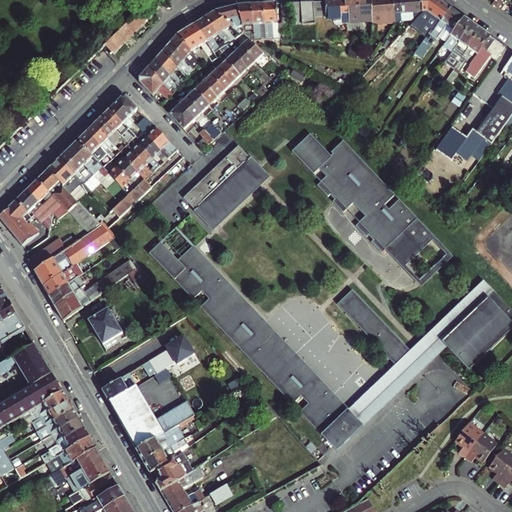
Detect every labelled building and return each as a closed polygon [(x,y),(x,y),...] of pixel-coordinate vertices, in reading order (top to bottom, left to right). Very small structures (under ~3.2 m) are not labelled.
[(382,0),(375,1),(372,1),(373,17),(395,15),(394,0),(382,0)] [(422,13),(421,0),(394,0),(395,15),(422,13)] [(441,23),(442,23),(451,10),(436,0),(421,0),(422,13),(422,14),(414,22),(422,30),(426,32),(430,36),(431,37),(441,23)] [(360,1),(349,2),(350,15),(350,24),(366,23),(365,8),(360,9),(360,1)] [(360,1),(360,9),(365,8),(366,23),(373,23),(373,17),(372,1),(360,1)] [(340,2),(325,3),(326,16),(333,22),(341,21),(341,16),(340,2)] [(349,2),(340,2),(341,16),(350,15),(349,2)] [(314,26),(313,3),(301,4),(302,24),(302,26),(314,26)] [(326,16),(325,3),(313,3),(314,26),(327,25),(326,16)] [(302,24),(301,4),(292,4),(292,25),(302,24)] [(279,40),(276,5),(264,6),(265,25),(266,41),(276,40),(279,40)] [(290,24),(289,5),(279,5),(280,24),(290,24)] [(153,14),(145,6),(125,26),(133,34),(153,14)] [(252,6),(239,7),(238,7),(244,33),(254,42),(255,42),(252,6)] [(265,25),(264,6),(252,6),(255,42),(261,41),(260,26),(265,25)] [(244,33),(238,7),(217,13),(233,26),(241,34),(243,32),(244,33)] [(436,35),(438,37),(447,43),(454,33),(464,19),(451,10),(442,23),(441,23),(431,37),(434,38),(436,35)] [(217,13),(205,20),(219,34),(225,41),(227,43),(229,41),(228,40),(231,37),(225,31),(233,26),(217,13)] [(453,52),(473,25),(464,19),(454,33),(447,43),(443,48),(452,54),(453,52)] [(219,34),(205,20),(195,26),(215,48),(217,50),(218,50),(222,47),(214,38),(219,34)] [(414,22),(412,25),(403,34),(377,62),(363,77),(363,78),(370,85),(422,30),(414,22)] [(410,22),(407,25),(406,24),(400,31),(403,34),(412,25),(410,22)] [(462,60),(482,32),(473,25),(453,52),(452,54),(444,64),(454,71),(456,67),(462,60)] [(112,54),(133,34),(125,26),(105,46),(112,54)] [(178,36),(192,51),(202,45),(208,53),(215,48),(195,26),(179,36),(178,36)] [(496,60),(505,48),(482,32),(462,60),(466,63),(461,71),(465,74),(469,69),(478,75),(491,56),(496,60)] [(192,51),(178,36),(172,44),(186,60),(195,70),(201,61),(199,58),(195,61),(190,55),(192,51)] [(233,47),(237,51),(233,54),(248,69),(256,62),(242,46),(234,38),(229,41),(227,43),(225,45),(229,50),(233,47)] [(242,46),(256,62),(264,54),(250,42),(248,40),(242,46)] [(186,60),(172,44),(165,52),(179,68),(186,60)] [(226,61),(241,77),(248,69),(233,54),(229,50),(225,45),(222,47),(218,50),(224,56),(228,60),(226,61)] [(179,68),(165,52),(156,62),(171,79),(180,89),(188,78),(185,75),(179,68)] [(511,58),(501,76),(511,83),(511,85),(477,135),(484,140),(492,145),(509,121),(511,116),(511,58)] [(220,67),(217,63),(215,65),(233,84),(241,77),(226,61),(220,67)] [(171,79),(156,62),(150,69),(174,96),(176,94),(173,91),(175,89),(168,82),(171,79)] [(233,84),(215,65),(208,73),(225,91),(233,84)] [(285,72),(280,67),(275,72),(280,77),(285,72)] [(150,69),(140,80),(141,84),(164,109),(174,96),(150,69)] [(200,81),(218,99),(225,91),(208,73),(200,81)] [(66,102),(78,86),(71,81),(59,96),(66,102)] [(196,91),(210,106),(218,99),(200,81),(193,88),(196,91)] [(186,95),(203,113),(210,106),(196,91),(191,96),(188,93),(186,95)] [(203,113),(186,95),(179,103),(195,121),(203,113)] [(242,109),(250,102),(245,96),(237,103),(242,109)] [(129,100),(121,99),(110,110),(132,132),(137,138),(139,140),(145,134),(147,133),(144,130),(141,133),(134,125),(144,115),(129,100)] [(195,121),(179,103),(169,113),(185,131),(195,121)] [(234,116),(242,109),(237,103),(229,111),(234,116)] [(132,132),(110,110),(103,118),(125,139),(127,137),(125,134),(127,132),(130,135),(132,132)] [(35,116),(9,139),(16,147),(42,124),(35,116)] [(103,118),(95,126),(115,146),(121,140),(122,142),(125,139),(103,118)] [(112,153),(110,151),(115,146),(95,126),(87,134),(109,156),(112,153)] [(167,157),(169,160),(178,151),(157,129),(148,138),(162,152),(167,157)] [(207,133),(204,129),(199,133),(210,145),(215,141),(207,133)] [(219,137),(211,129),(207,133),(215,141),(219,137)] [(437,151),(452,161),(456,155),(467,163),(484,140),(477,135),(473,132),(468,139),(453,129),(437,151)] [(78,143),(98,162),(101,160),(105,156),(107,158),(109,156),(87,134),(78,143)] [(333,157),(313,135),(294,152),(316,175),(321,170),(328,178),(319,186),(330,198),(332,195),(337,200),(334,203),(345,214),(355,205),(367,218),(357,227),(368,238),(370,236),(375,241),(373,243),(383,255),(387,250),(406,271),(429,249),(431,247),(433,244),(433,241),(433,238),(431,235),(425,227),(408,217),(411,214),(401,203),(392,212),(387,207),(396,198),(345,143),(334,154),(335,156),(333,157)] [(162,152),(148,138),(141,145),(154,160),(162,152)] [(0,149),(0,164),(14,151),(6,143),(0,149)] [(98,162),(78,143),(69,151),(94,176),(100,171),(107,178),(110,175),(108,173),(105,169),(98,162)] [(154,160),(141,145),(133,153),(147,167),(154,160)] [(271,178),(241,146),(186,199),(216,230),(271,178)] [(120,154),(122,153),(119,150),(111,158),(114,161),(116,159),(119,156),(120,154)] [(94,176),(69,151),(61,160),(85,185),(94,176)] [(147,167),(133,153),(125,160),(139,174),(147,167)] [(85,185),(61,160),(49,171),(61,184),(65,188),(67,190),(75,181),(86,192),(89,190),(85,185)] [(108,166),(101,160),(98,162),(105,169),(108,166)] [(139,174),(125,160),(118,167),(132,182),(139,174)] [(113,167),(110,164),(108,166),(105,169),(108,173),(113,167)] [(132,182),(118,167),(110,175),(124,189),(132,182)] [(51,194),(61,184),(49,171),(39,182),(51,194)] [(40,205),(51,194),(39,182),(28,193),(40,205)] [(123,205),(115,213),(121,220),(153,189),(146,182),(139,189),(131,197),(123,205)] [(65,188),(58,195),(55,197),(64,206),(55,213),(59,220),(70,212),(79,203),(67,190),(65,188)] [(31,214),(40,205),(28,193),(17,203),(29,215),(28,217),(30,219),(31,217),(33,219),(35,217),(31,214)] [(80,201),(79,203),(70,212),(91,234),(102,226),(99,223),(80,201)] [(10,210),(11,212),(1,219),(23,248),(40,236),(30,226),(29,227),(27,225),(31,221),(33,222),(37,218),(36,216),(35,217),(33,219),(31,217),(30,219),(28,217),(29,215),(17,203),(10,210)] [(110,231),(104,225),(102,226),(91,234),(74,246),(85,261),(113,241),(116,239),(110,231)] [(35,274),(64,253),(56,243),(29,263),(30,265),(35,274)] [(162,245),(150,256),(261,373),(337,456),(446,351),(467,371),(511,328),(511,308),(486,279),(411,353),(353,292),(338,305),(399,367),(348,410),(195,248),(179,264),(162,245)] [(85,261),(74,246),(64,253),(35,274),(45,290),(72,270),(84,262),(85,261)] [(78,279),(76,281),(69,286),(50,299),(64,323),(130,277),(137,272),(130,263),(104,281),(101,276),(84,288),(78,279)] [(140,269),(137,272),(130,277),(144,298),(158,288),(140,269)] [(75,275),(72,270),(45,290),(50,299),(69,286),(76,281),(73,277),(75,275)] [(0,341),(2,344),(19,334),(29,350),(35,346),(3,292),(0,293),(0,341)] [(123,335),(109,310),(89,322),(107,352),(120,345),(116,339),(123,335)] [(170,352),(151,364),(159,377),(177,365),(178,367),(196,356),(185,338),(168,349),(170,352)] [(0,377),(11,371),(12,368),(17,365),(31,388),(0,406),(0,430),(30,412),(63,393),(35,346),(29,350),(0,366),(0,377)] [(168,371),(159,377),(164,385),(173,379),(168,371)] [(130,376),(103,392),(111,405),(138,389),(130,376)] [(116,414),(143,397),(138,389),(111,405),(112,408),(113,409),(116,414)] [(23,422),(26,427),(36,421),(69,402),(63,393),(30,412),(33,417),(23,422)] [(197,418),(189,404),(158,423),(143,397),(116,414),(138,452),(165,436),(187,424),(197,418)] [(47,428),(74,411),(69,402),(36,421),(39,425),(35,428),(38,433),(47,428)] [(52,436),(80,420),(74,411),(47,428),(50,432),(41,437),(44,442),(52,436)] [(53,448),(85,429),(80,420),(52,436),(55,441),(46,446),(49,451),(53,448)] [(467,458),(486,434),(473,423),(458,441),(466,447),(461,454),(467,458)] [(47,465),(90,439),(85,429),(53,448),(55,452),(51,454),(50,453),(42,457),(47,465)] [(145,465),(152,476),(159,472),(169,466),(176,461),(180,458),(177,453),(188,447),(207,433),(205,430),(195,436),(172,449),(145,465)] [(486,463),(500,445),(486,434),(467,458),(473,463),(478,457),(486,463)] [(15,441),(12,436),(9,438),(0,442),(0,443),(2,447),(3,448),(15,441)] [(145,465),(172,449),(165,436),(138,452),(145,465)] [(72,464),(97,450),(90,439),(47,465),(23,479),(29,490),(41,483),(50,477),(54,475),(51,470),(62,464),(65,469),(72,464)] [(500,484),(511,468),(511,454),(505,449),(491,467),(498,473),(494,479),(500,484)] [(84,470),(103,459),(97,450),(72,464),(78,473),(84,470)] [(111,474),(103,459),(84,470),(86,475),(74,482),(76,486),(66,492),(70,498),(79,492),(83,497),(90,493),(87,488),(111,474)] [(185,491),(167,502),(173,511),(187,511),(209,500),(212,498),(228,488),(255,473),(248,460),(199,488),(202,494),(190,500),(185,491)] [(176,461),(169,466),(159,472),(164,482),(161,484),(159,488),(163,494),(184,482),(194,475),(191,472),(184,476),(176,461)] [(214,468),(211,463),(194,475),(184,482),(163,494),(167,502),(185,491),(192,487),(195,484),(197,481),(198,480),(200,478),(214,468)] [(506,489),(510,483),(511,484),(511,468),(500,484),(506,489)] [(64,476),(61,471),(54,475),(50,477),(56,486),(66,480),(64,476)] [(65,511),(75,511),(119,487),(111,474),(87,488),(90,493),(83,497),(83,498),(84,500),(75,506),(65,511)] [(125,497),(119,487),(75,511),(100,511),(104,510),(125,497)] [(233,496),(228,488),(212,498),(216,505),(233,496)] [(83,497),(79,492),(70,498),(75,506),(84,500),(83,498),(83,497)] [(133,511),(125,497),(104,510),(104,511),(133,511)] [(372,511),(366,499),(360,503),(364,511),(372,511)] [(211,502),(209,500),(187,511),(197,511),(196,509),(201,506),(201,508),(211,502)] [(364,511),(360,503),(354,506),(353,507),(356,511),(364,511)]
